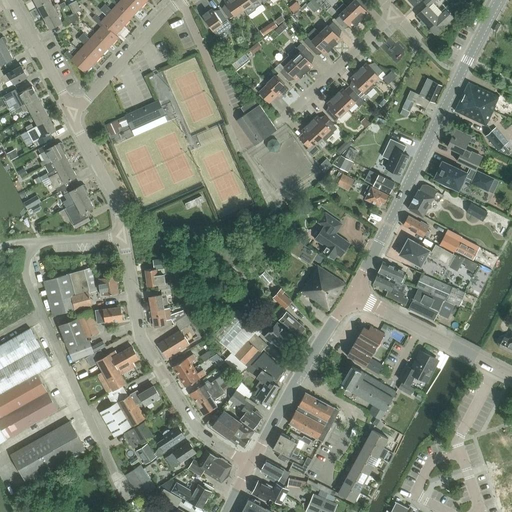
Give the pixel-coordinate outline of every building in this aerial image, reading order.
[(132,17),(141,9),(131,0),(121,0),(118,4),(132,17)] [(131,0),(141,9),(148,0),(131,0)] [(234,15),(235,16),(244,10),(237,0),(225,0),(224,1),(227,5),(222,8),(229,19),(234,15)] [(237,0),(244,10),(248,16),(256,10),(255,9),(261,5),(258,0),(237,0)] [(314,0),(311,0),(307,5),(308,6),(313,11),(319,5),(317,3),(314,0)] [(356,0),(356,1),(355,0),(354,0),(347,7),(360,21),(365,17),(364,16),(368,13),(364,10),(369,5),(363,0),(356,0)] [(50,1),(38,7),(44,18),(56,12),(66,6),(64,2),(59,5),(58,3),(53,6),(50,1)] [(297,2),(289,8),(294,14),(301,7),(297,2)] [(124,26),(132,17),(118,4),(110,13),(124,26)] [(335,11),(339,15),(340,16),(335,20),(344,29),(348,25),(352,29),(355,25),(355,26),(360,21),(347,7),(343,4),(335,11)] [(435,35),(453,18),(446,10),(440,15),(439,14),(437,16),(429,8),(427,6),(417,16),(435,35)] [(208,12),(202,15),(217,36),(231,26),(227,20),(220,10),(215,13),(212,9),(208,12)] [(56,12),(44,18),(50,29),(62,23),(56,12)] [(69,25),(79,19),(76,13),(65,19),(69,25)] [(116,35),(124,26),(110,13),(102,22),(119,38),(116,35)] [(24,20),(29,28),(33,26),(28,17),(24,20)] [(280,18),(275,21),(278,26),(283,22),(280,18)] [(111,47),(119,38),(102,22),(101,22),(104,25),(96,33),(111,47)] [(327,26),(319,33),(333,48),(337,43),(340,39),(337,36),(341,32),(333,23),(328,27),(327,26)] [(265,28),(260,31),(264,36),(268,33),(265,28)] [(310,36),(308,37),(303,42),(316,56),(321,51),(324,55),(327,52),(328,52),(333,48),(319,33),(315,28),(308,34),(310,36)] [(103,56),(111,47),(96,33),(88,42),(103,56)] [(94,65),(103,56),(88,42),(80,51),(94,65)] [(309,62),(314,58),(301,44),(297,48),(295,47),(287,55),(288,56),(305,74),(310,69),(309,69),(313,66),(309,62)] [(391,55),(400,51),(397,44),(388,48),(391,55)] [(0,53),(0,64),(1,66),(13,60),(7,49),(0,53)] [(86,74),(94,65),(80,51),(72,60),(86,74)] [(280,64),(284,68),(280,73),(289,82),(293,78),(296,81),(300,78),(305,74),(288,56),(280,64)] [(362,66),(358,70),(371,84),(379,77),(378,76),(383,72),(374,62),(369,67),(366,63),(363,66),(362,66)] [(1,71),(0,71),(0,80),(1,82),(4,80),(6,83),(12,79),(15,84),(28,77),(22,66),(4,75),(1,71)] [(34,69),(28,72),(34,82),(39,79),(34,69)] [(353,82),(349,86),(350,88),(358,95),(362,91),(366,95),(374,87),(371,84),(358,70),(353,75),(350,79),(353,82)] [(386,76),(383,79),(388,85),(390,83),(396,77),(393,73),(391,71),(386,76)] [(267,85),(263,89),(259,92),(268,102),(276,94),(279,97),(283,94),(283,95),(288,90),(275,76),(266,84),(267,85)] [(410,91),(402,108),(410,112),(414,102),(426,108),(430,101),(435,103),(443,86),(427,79),(419,95),(410,91)] [(462,97),(455,111),(486,126),(493,111),(496,106),(494,105),(499,97),(469,83),(462,97)] [(16,89),(3,96),(6,101),(14,97),(17,103),(14,105),(16,109),(39,97),(33,86),(18,94),(16,89)] [(339,91),(334,96),(348,110),(356,102),(359,106),(364,102),(359,97),(358,95),(350,88),(346,92),(343,89),(339,92),(339,91)] [(330,108),(326,112),(334,121),(339,117),(340,118),(348,110),(334,96),(330,100),(330,101),(327,104),(330,108)] [(16,109),(18,113),(23,110),(24,112),(29,109),(33,115),(45,108),(39,97),(16,109)] [(242,108),(246,114),(237,120),(255,146),(277,130),(260,105),(258,106),(254,100),(242,108)] [(125,116),(126,116),(119,119),(122,126),(129,123),(131,129),(165,114),(159,101),(125,116)] [(33,115),(38,125),(39,126),(51,119),(45,108),(33,115)] [(314,119),(309,123),(322,137),(326,141),(334,133),(333,132),(337,128),(334,124),(325,115),(321,119),(317,116),(314,119)] [(28,131),(27,131),(36,147),(52,138),(50,134),(57,130),(51,119),(39,126),(38,125),(34,128),(28,131)] [(118,120),(107,125),(110,131),(118,128),(120,126),(118,120)] [(305,135),(300,139),(308,148),(307,149),(312,157),(319,150),(314,145),(322,137),(309,123),(304,128),(305,128),(301,131),(305,135)] [(455,130),(447,147),(460,153),(456,161),(476,170),(482,156),(465,149),(471,137),(455,130)] [(492,131),(486,136),(498,150),(506,155),(510,152),(504,145),(492,131)] [(391,139),(382,156),(390,160),(386,168),(400,175),(409,156),(400,152),(404,145),(391,139)] [(44,161),(41,163),(43,167),(48,163),(49,164),(53,161),(65,154),(63,149),(64,149),(65,147),(63,143),(61,143),(59,143),(53,147),(50,142),(38,149),(44,161)] [(16,151),(8,155),(11,160),(18,157),(16,151)] [(71,165),(65,154),(53,161),(57,168),(47,173),(49,178),(71,165)] [(338,162),(336,166),(344,170),(350,160),(341,156),(338,162)] [(448,188),(450,188),(451,186),(459,190),(459,189),(461,190),(466,181),(488,192),(495,179),(477,170),(474,177),(445,163),(443,168),(440,166),(435,179),(442,182),(441,184),(443,185),(445,186),(447,187),(448,188)] [(77,176),(71,165),(49,178),(55,188),(56,188),(58,192),(63,190),(73,185),(71,180),(77,176)] [(23,169),(18,172),(20,177),(26,174),(23,169)] [(367,176),(364,181),(389,194),(395,183),(370,170),(367,176)] [(355,180),(342,174),(337,185),(349,192),(355,180)] [(495,179),(488,192),(493,194),(499,181),(495,179)] [(64,202),(67,208),(88,196),(86,192),(87,191),(88,189),(86,186),(84,185),(83,186),(82,185),(75,189),(73,185),(63,190),(65,195),(68,200),(64,202)] [(418,190),(408,208),(423,217),(430,205),(436,208),(443,195),(437,192),(438,191),(427,185),(422,185),(420,190),(418,190)] [(381,202),(384,204),(388,196),(369,186),(365,194),(367,195),(365,200),(379,207),(381,202)] [(450,207),(466,215),(472,203),(456,195),(450,207)] [(94,207),(88,196),(67,208),(66,209),(76,228),(91,220),(86,212),(94,207)] [(201,196),(185,203),(187,209),(204,201),(201,196)] [(34,197),(29,200),(32,206),(37,203),(34,197)] [(39,211),(37,206),(28,211),(31,216),(39,211)] [(342,224),(325,212),(317,222),(323,226),(314,239),(325,246),(322,250),(334,259),(337,254),(341,256),(350,243),(335,233),(342,224)] [(424,235),(427,229),(429,226),(421,222),(421,223),(408,216),(403,226),(423,237),(424,235)] [(447,229),(439,244),(454,252),(454,250),(469,258),(475,245),(461,238),(462,237),(447,229)] [(284,247),(310,264),(318,253),(291,236),(284,247)] [(408,239),(400,255),(420,266),(427,255),(434,259),(435,258),(449,266),(455,255),(436,245),(432,252),(408,239)] [(455,256),(449,266),(458,271),(462,263),(466,265),(465,266),(474,271),(478,264),(456,254),(455,255),(455,256)] [(155,268),(146,269),(148,286),(159,285),(159,289),(161,289),(170,288),(171,288),(170,282),(166,283),(164,274),(167,274),(166,267),(165,258),(154,260),(155,268)] [(383,262),(378,273),(402,283),(403,282),(430,293),(430,292),(432,293),(431,294),(460,306),(465,293),(424,275),(424,274),(409,268),(405,277),(396,274),(398,269),(383,262)] [(301,292),(328,310),(345,284),(317,265),(305,283),(306,284),(301,292)] [(92,305),(89,293),(97,291),(91,268),(45,281),(54,315),(92,305)] [(264,269),(257,275),(265,284),(272,278),(264,269)] [(378,274),(373,284),(389,292),(387,296),(406,305),(408,302),(404,300),(406,296),(403,294),(407,285),(402,284),(402,285),(378,274)] [(99,284),(101,296),(119,293),(116,276),(100,279),(100,284),(99,284)] [(162,295),(150,297),(152,310),(164,308),(164,304),(168,304),(167,297),(172,297),(170,288),(161,289),(162,295)] [(281,288),(273,298),(285,309),(292,301),(283,293),(285,291),(281,288)] [(455,304),(444,300),(443,301),(418,289),(409,309),(435,321),(438,314),(448,319),(455,304)] [(98,323),(123,320),(121,307),(96,311),(98,323)] [(153,317),(150,318),(152,325),(155,327),(162,326),(162,324),(167,323),(166,320),(171,319),(170,314),(169,308),(164,308),(152,310),(153,317)] [(78,315),(79,318),(60,326),(73,361),(95,352),(106,346),(102,340),(92,346),(90,340),(88,340),(87,338),(100,332),(91,310),(78,315)] [(183,310),(170,314),(171,319),(174,323),(175,322),(187,316),(183,310)] [(195,310),(187,316),(191,322),(200,317),(195,310)] [(225,347),(246,325),(234,314),(214,336),(217,339),(225,347)] [(279,321),(297,337),(304,328),(291,316),(290,318),(285,314),(279,321)] [(176,322),(175,322),(180,330),(181,330),(192,323),(191,322),(187,316),(176,322)] [(292,336),(277,322),(264,336),(272,343),(273,341),(281,348),(292,336)] [(227,348),(232,353),(245,365),(254,355),(258,351),(260,352),(261,351),(267,344),(246,325),(225,347),(227,348)] [(362,328),(346,356),(364,367),(383,334),(370,326),(367,330),(362,328)] [(0,395),(38,374),(51,366),(30,329),(0,346),(0,395)] [(180,330),(158,344),(167,358),(189,344),(181,330),(180,330)] [(504,336),(500,337),(497,342),(499,346),(503,349),(507,347),(509,351),(511,352),(511,336),(508,338),(504,336)] [(97,361),(98,364),(113,391),(122,386),(126,384),(121,374),(135,366),(133,362),(139,359),(132,347),(118,354),(116,351),(97,361)] [(221,355),(226,359),(232,353),(227,348),(226,349),(225,348),(219,354),(221,355)] [(212,355),(209,350),(200,356),(203,361),(212,355)] [(254,355),(245,365),(247,367),(249,363),(261,371),(262,370),(274,378),(276,380),(284,369),(264,352),(263,353),(261,351),(260,352),(258,351),(254,355)] [(405,365),(398,379),(410,385),(414,375),(426,381),(436,361),(420,352),(412,368),(405,365)] [(226,359),(224,360),(225,361),(240,375),(244,370),(245,369),(247,367),(245,365),(232,353),(226,359)] [(173,367),(179,377),(194,368),(191,363),(197,359),(193,354),(173,367)] [(396,392),(365,374),(351,366),(341,385),(374,404),(369,413),(376,418),(380,420),(396,392)] [(203,370),(198,373),(194,368),(179,377),(185,387),(206,375),(203,370)] [(258,389),(254,394),(268,404),(273,396),(280,387),(271,381),(274,378),(262,370),(261,371),(257,377),(256,378),(260,380),(256,387),(258,389)] [(230,377),(237,386),(242,382),(236,373),(230,377)] [(0,395),(0,426),(7,439),(59,410),(38,374),(0,395)] [(207,381),(189,393),(197,404),(219,390),(217,387),(219,386),(225,381),(222,376),(211,384),(207,381)] [(398,388),(410,395),(414,389),(401,382),(398,388)] [(229,400),(233,402),(246,411),(240,419),(246,424),(247,422),(254,427),(261,418),(258,417),(260,413),(256,410),(255,412),(250,409),(251,407),(253,408),(256,404),(249,399),(248,399),(252,393),(243,383),(236,390),(229,400)] [(122,386),(113,391),(107,394),(113,404),(100,412),(115,436),(145,419),(137,404),(143,401),(146,405),(160,397),(153,386),(139,394),(137,391),(128,396),(122,386)] [(219,390),(197,404),(204,415),(217,406),(213,400),(224,393),(219,386),(217,387),(219,390)] [(295,410),(295,411),(289,423),(322,441),(339,410),(305,392),(298,405),(295,410)] [(419,392),(415,397),(421,401),(424,395),(419,392)] [(229,400),(225,407),(228,409),(233,402),(229,400)] [(226,437),(235,444),(237,442),(244,447),(250,439),(248,438),(253,432),(224,411),(222,414),(218,411),(207,423),(217,430),(215,431),(225,439),(226,437)] [(27,483),(47,472),(49,475),(53,472),(51,469),(86,450),(70,422),(11,455),(27,483)] [(133,429),(142,444),(153,437),(145,422),(133,429)] [(160,445),(155,452),(158,457),(165,452),(164,451),(185,437),(178,426),(170,431),(169,430),(167,430),(165,431),(164,432),(163,434),(164,435),(163,436),(164,438),(158,442),(160,445)] [(372,430),(367,439),(383,447),(388,438),(372,430)] [(282,433),(272,450),(280,454),(277,458),(285,462),(286,460),(288,461),(292,453),(297,456),(304,443),(309,445),(312,440),(304,436),(302,438),(291,432),(289,437),(282,433)] [(367,439),(362,448),(378,456),(384,459),(389,450),(383,447),(367,439)] [(189,442),(165,458),(173,468),(196,453),(189,442)] [(137,450),(144,460),(146,464),(156,457),(147,444),(137,450)] [(373,465),(378,456),(362,448),(358,457),(373,465)] [(501,448),(488,450),(490,459),(502,457),(501,448)] [(124,454),(132,466),(139,462),(131,450),(124,454)] [(198,463),(193,460),(188,468),(201,476),(203,471),(208,474),(208,475),(221,483),(232,466),(206,450),(198,463)] [(368,474),(373,465),(358,457),(353,466),(368,474)] [(267,475),(266,477),(277,483),(283,486),(286,480),(280,476),(284,470),(266,461),(260,472),(267,475)] [(290,467),(301,473),(304,468),(293,462),(290,467)] [(156,486),(141,464),(126,475),(141,497),(156,486)] [(364,483),(368,474),(353,466),(348,475),(364,483)] [(359,492),(364,483),(348,475),(343,484),(359,492)] [(289,478),(287,486),(301,487),(303,481),(289,478)] [(164,489),(177,496),(178,494),(201,508),(211,492),(198,484),(194,492),(177,482),(177,483),(170,479),(160,485),(165,488),(164,489)] [(330,495),(333,490),(318,482),(317,484),(308,479),(306,482),(330,495)] [(254,486),(252,491),(253,491),(252,493),(268,501),(269,498),(277,502),(282,505),(286,495),(289,489),(283,486),(277,483),(276,483),(273,488),(267,485),(266,486),(258,482),(256,487),(254,486)] [(354,501),(359,492),(343,484),(338,493),(354,501)] [(182,499),(177,496),(164,489),(160,496),(164,499),(178,507),(182,499)] [(308,511),(332,511),(336,504),(313,495),(306,511),(308,511)] [(290,496),(285,500),(289,506),(294,502),(290,496)] [(272,511),(248,499),(241,511),(280,511),(273,508),(272,511)] [(420,511),(397,500),(390,511),(420,511)]
